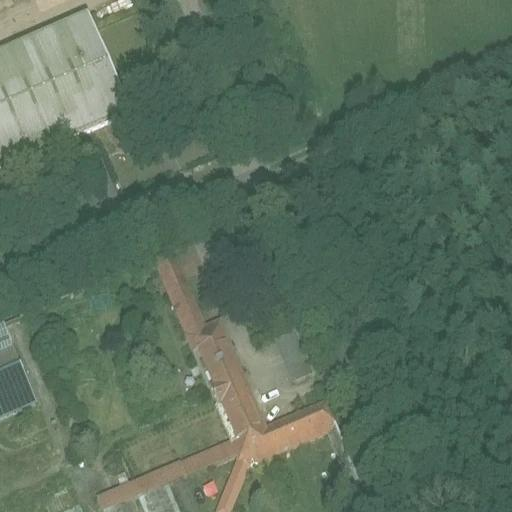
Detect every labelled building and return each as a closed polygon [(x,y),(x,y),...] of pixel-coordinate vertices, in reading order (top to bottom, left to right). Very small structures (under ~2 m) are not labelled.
[(0,175),(130,120),(87,20),(0,57),(0,175)] [(161,268),(198,358),(233,341),(226,318),(210,327),(185,260),(161,268)] [(6,325),(0,327),(0,375),(19,367),(24,365),(6,325)] [(295,333),(274,342),(293,386),(314,376),(295,333)] [(233,341),(198,358),(232,442),(241,463),(218,511),(236,511),(256,468),(339,434),(327,408),(271,429),(233,341)] [(0,424),(37,408),(19,367),(0,375),(0,424)] [(112,511),(174,488),(241,463),(232,442),(101,498),(106,511),(112,511)] [(184,511),(174,488),(112,511),(184,511)]
